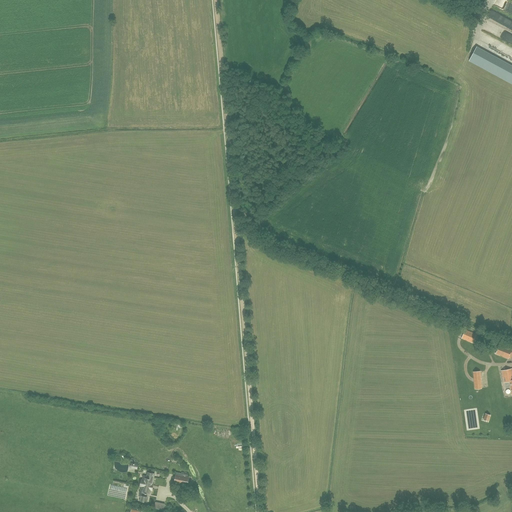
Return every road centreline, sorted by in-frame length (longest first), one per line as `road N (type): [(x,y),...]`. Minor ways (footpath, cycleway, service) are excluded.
road 1 (track): [(511,346),(234,233)]
road 2 (track): [(234,233),(258,511)]
road 3 (track): [(215,0),(234,233)]
